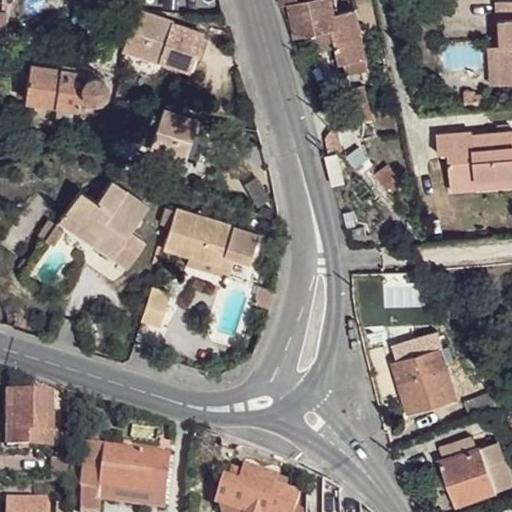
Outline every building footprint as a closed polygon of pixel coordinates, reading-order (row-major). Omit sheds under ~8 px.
[(288,4),(298,37),(314,34),(333,29),(337,47),(340,64),(345,63),(366,58),(367,58),(356,9),(335,13),(332,0),(280,0),(282,5),(288,4)] [(499,46),(502,84),(511,83),(511,0),(497,1),(498,18),(507,18),(508,46),(499,46)] [(190,72),(203,32),(136,9),(122,49),(190,72)] [(498,18),(499,46),(508,46),(507,18),(498,18)] [(314,34),(317,52),(337,47),(333,29),(314,34)] [(490,46),(492,84),(502,84),(499,46),(490,46)] [(345,63),(347,75),(369,70),(366,58),(345,63)] [(30,63),(24,98),(78,107),(80,98),(93,100),(98,99),(102,97),(105,94),(107,90),(108,83),(107,80),(104,76),(100,73),(95,72),(91,72),(92,67),(65,63),(64,68),(60,67),(30,63)] [(164,109),(151,147),(168,153),(163,167),(185,174),(195,145),(191,143),(194,134),(199,121),(164,109)] [(9,111),(7,118),(20,123),(22,115),(9,111)] [(498,124),(498,132),(511,131),(511,123),(498,124)] [(448,153),(452,190),(477,188),(477,180),(511,176),(511,130),(511,131),(498,132),(473,135),(472,131),(438,135),(439,154),(448,153)] [(327,156),(334,184),(345,181),(338,153),(327,156)] [(387,165),(375,175),(390,195),(402,186),(387,165)] [(511,176),(477,180),(477,188),(511,184),(511,176)] [(81,189),(65,212),(101,238),(95,246),(127,269),(146,243),(130,232),(149,206),(111,180),(96,201),(81,189)] [(175,208),(163,248),(189,255),(221,264),(224,254),(235,257),(249,262),(258,233),(175,208)] [(65,212),(58,221),(95,246),(101,238),(65,212)] [(189,255),(186,265),(228,278),(235,257),(224,254),(221,264),(189,255)] [(151,286),(141,320),(160,325),(170,292),(151,286)] [(393,361),(408,412),(457,397),(441,347),(443,346),(439,330),(393,344),(398,360),(393,361)] [(464,401),(468,414),(507,397),(504,385),(464,401)] [(2,420),(2,446),(29,446),(29,431),(53,431),(53,393),(3,393),(2,420)] [(29,431),(29,446),(52,447),(53,431),(29,431)] [(440,461),(456,505),(497,491),(481,446),(476,448),(472,436),(440,447),(444,459),(440,461)] [(481,446),(497,491),(511,485),(511,472),(500,439),(481,446)] [(85,443),(79,485),(79,487),(98,489),(99,488),(166,496),(171,455),(154,452),(153,458),(133,455),(133,450),(104,447),(104,445),(85,443)] [(223,476),(214,503),(243,511),(242,511),(302,511),(295,510),(300,493),(286,489),(286,481),(277,478),(277,476),(243,465),(242,470),(231,467),(227,477),(223,476)] [(98,489),(97,501),(164,510),(166,496),(99,488),(98,489)] [(46,511),(46,500),(6,501),(6,511),(46,511)]
